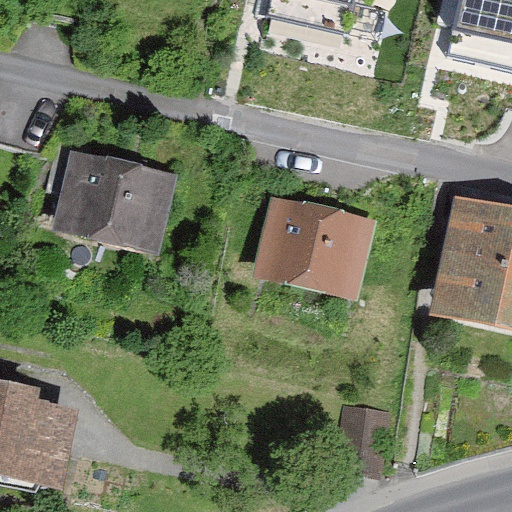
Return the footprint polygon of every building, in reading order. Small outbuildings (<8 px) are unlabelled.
[(350,0),(297,0),(348,12),(350,0)] [(511,0),(458,0),(448,44),(511,58),(511,0)] [(46,190),(78,197),(71,226),(146,243),(159,184),(84,167),(89,146),(57,140),(46,190)] [(511,199),(464,188),(458,216),(474,220),(453,310),(511,323),(511,199)] [(285,213),(272,272),(345,288),(358,229),(285,213)] [(0,477),(44,487),(59,418),(5,407),(7,396),(0,394),(0,477)] [(348,415),(340,470),(376,475),(384,420),(348,415)]
